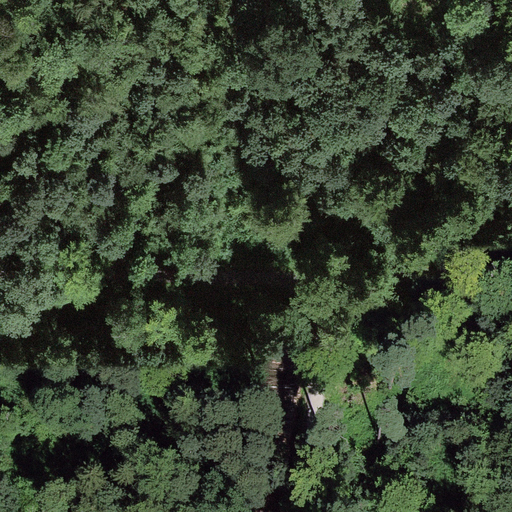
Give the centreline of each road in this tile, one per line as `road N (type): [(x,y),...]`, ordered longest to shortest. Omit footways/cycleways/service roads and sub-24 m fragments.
road 1 (track): [(326,282),(0,275)]
road 2 (track): [(304,511),(326,282)]
road 3 (track): [(511,277),(326,282)]
